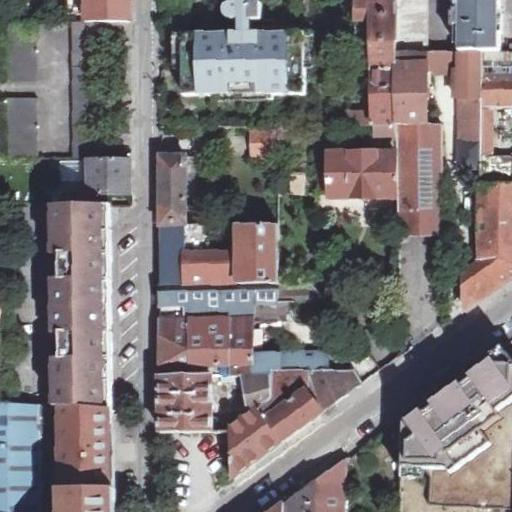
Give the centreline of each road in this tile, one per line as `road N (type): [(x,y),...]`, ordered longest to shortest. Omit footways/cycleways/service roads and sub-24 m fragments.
road 1 (residential): [(141,0),(148,511)]
road 2 (residential): [(511,303),(226,511)]
